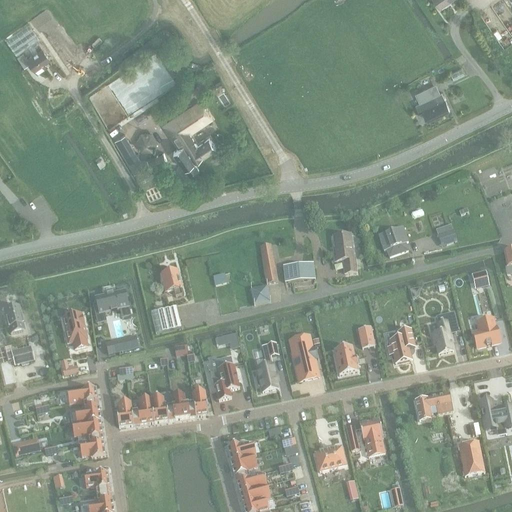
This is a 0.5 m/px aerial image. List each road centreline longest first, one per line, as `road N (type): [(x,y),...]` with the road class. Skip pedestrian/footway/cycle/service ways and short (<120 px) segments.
road 1 (secondary): [(0,257),(233,197),(346,179),(511,107)]
road 2 (residential): [(209,424),(511,359)]
road 3 (residential): [(111,440),(103,381),(1,401)]
